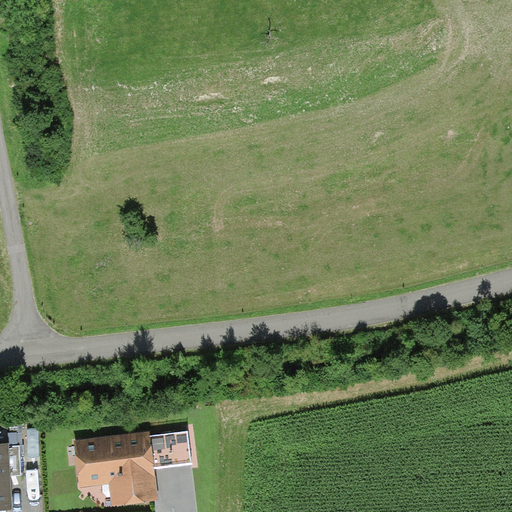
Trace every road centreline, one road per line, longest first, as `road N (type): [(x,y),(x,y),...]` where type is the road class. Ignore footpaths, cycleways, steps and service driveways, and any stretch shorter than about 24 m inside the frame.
road 1 (unclassified): [(31,351),(346,317),(511,281)]
road 2 (residential): [(31,351),(0,191)]
